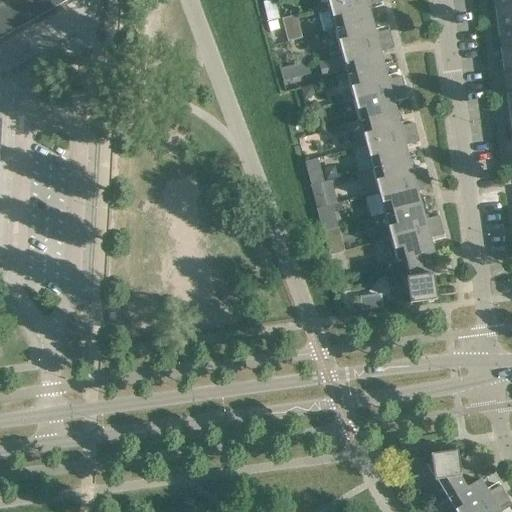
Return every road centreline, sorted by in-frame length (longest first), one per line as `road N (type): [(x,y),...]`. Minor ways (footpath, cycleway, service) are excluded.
road 1 (tertiary): [(0,453),(416,397),(492,373)]
road 2 (tertiary): [(492,373),(454,365),(0,425)]
road 3 (residential): [(440,0),(487,329)]
